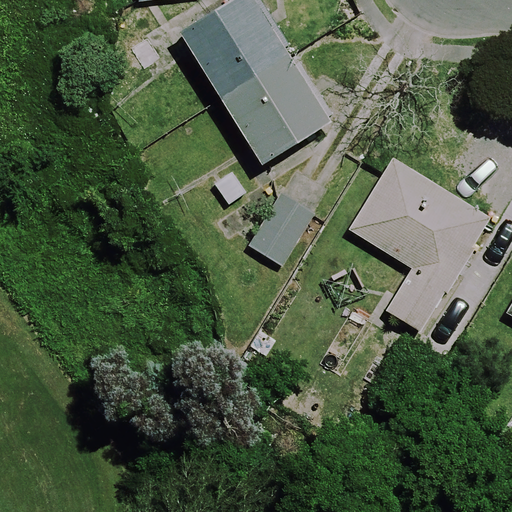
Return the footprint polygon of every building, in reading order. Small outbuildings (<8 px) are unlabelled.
[(328,129),(246,0),(178,43),(259,172),(328,129)] [(487,226),(390,164),(345,234),(407,274),(381,316),(416,338),(487,226)] [(310,219),(277,199),(245,252),(278,272),(310,219)] [(511,303),(502,319),(511,325),(511,303)] [(435,371),(401,349),(369,401),(403,422),(435,371)]
